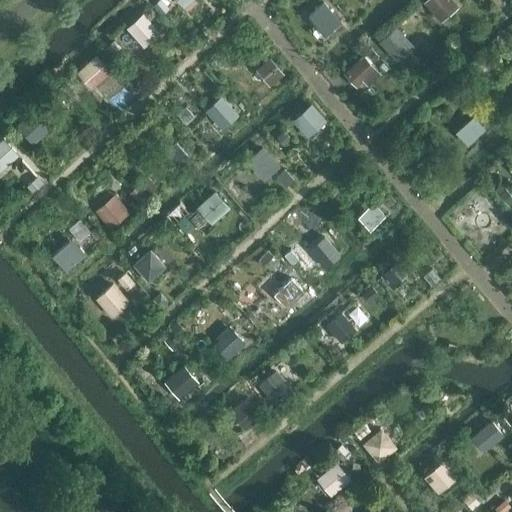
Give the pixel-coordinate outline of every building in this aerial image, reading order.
[(177,0),(187,11),(200,0),(177,0)] [(322,37),(344,23),(329,0),(324,0),(306,12),(322,37)] [(424,0),(442,20),(461,3),(458,0),(424,0)] [(122,29),(140,48),(158,31),(140,13),(122,29)] [(399,23),(379,40),(397,60),(416,43),(399,23)] [(357,86),(381,70),(368,52),(345,68),(357,86)] [(97,53),(78,70),(94,88),(113,71),(97,53)] [(245,70),(263,89),(281,72),(263,54),(245,70)] [(206,114),(223,132),(241,115),(223,97),(206,114)] [(314,100),(294,117),(309,135),(329,118),(314,100)] [(34,109),(14,126),(30,144),(50,127),(34,109)] [(470,143),(488,126),(476,112),(457,129),(470,143)] [(4,138),(0,141),(0,172),(0,173),(20,156),(4,138)] [(174,142),(155,159),(171,177),(190,161),(174,142)] [(149,176),(132,190),(139,199),(156,185),(149,176)] [(214,222),(232,205),(217,188),(198,204),(214,222)] [(114,195),(95,212),(111,230),(130,213),(114,195)] [(376,199),(359,213),(372,228),(388,214),(376,199)] [(70,239),(50,256),(66,274),(86,257),(70,239)] [(153,246),(134,261),(150,280),(168,264),(153,246)] [(287,303),(301,289),(290,277),(275,291),(287,303)] [(115,280),(97,296),(114,315),(132,299),(115,280)] [(344,309),(327,323),(343,342),(360,328),(344,309)] [(232,321),(212,338),(229,357),(248,340),(232,321)] [(180,396),(201,378),(185,360),(164,378),(180,396)] [(278,403),(302,382),(284,363),(261,384),(278,403)] [(249,426),(263,411),(247,397),(233,412),(249,426)] [(473,433),(485,449),(506,433),(495,418),(473,433)] [(384,424),(364,440),(380,460),(400,445),(384,424)] [(426,473),(440,491),(460,474),(446,457),(426,473)] [(339,458),(318,475),(333,493),(354,476),(339,458)]
